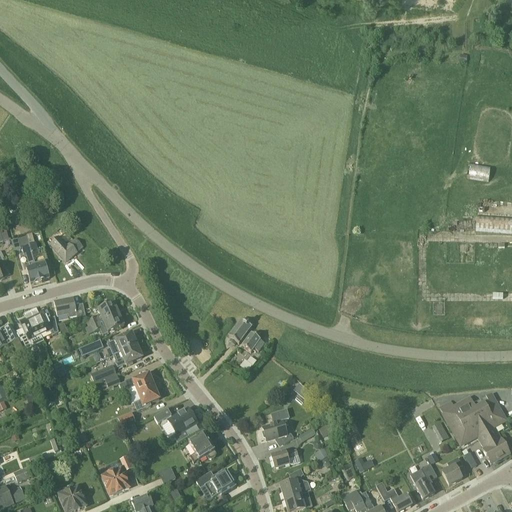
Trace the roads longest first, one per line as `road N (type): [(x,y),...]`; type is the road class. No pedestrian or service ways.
road 1 (unclassified): [(511,361),(387,349),(264,308),(175,256),(62,148)]
road 2 (residential): [(264,511),(232,434),(169,358),(126,283)]
road 3 (unclassified): [(126,283),(132,263),(62,148)]
road 4 (residential): [(0,309),(99,282),(126,283)]
